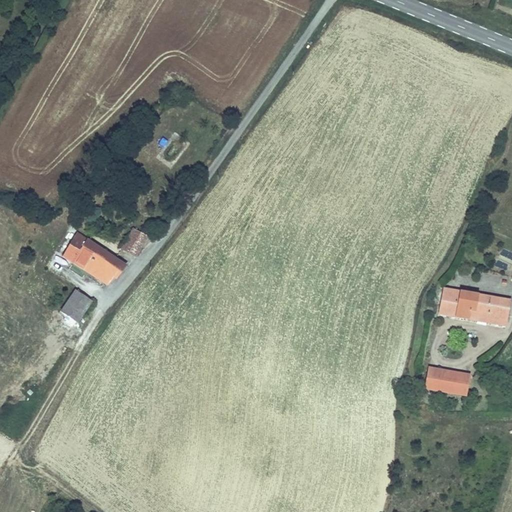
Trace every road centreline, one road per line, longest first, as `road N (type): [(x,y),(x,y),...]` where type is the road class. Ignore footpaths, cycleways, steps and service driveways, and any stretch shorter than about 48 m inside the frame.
road 1 (track): [(95,317),(0,481)]
road 2 (primary): [(390,0),(511,48)]
